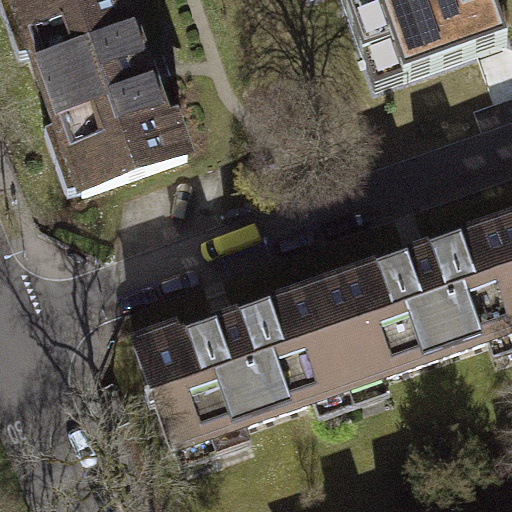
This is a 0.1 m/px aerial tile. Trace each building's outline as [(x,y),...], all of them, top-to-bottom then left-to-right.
[(0,0),(0,8),(7,29),(90,0),(0,0)] [(123,0),(90,0),(7,29),(20,64),(35,62),(60,131),(46,138),(69,204),(189,162),(174,120),(167,122),(123,0)] [(460,0),(349,0),(383,93),(488,56),(473,15),(466,17),(460,0)] [(511,224),(314,294),(348,391),(379,380),(380,383),(511,336),(511,224)] [(348,391),(314,294),(182,341),(180,333),(135,349),(172,456),(318,405),(316,402),(348,391)]
